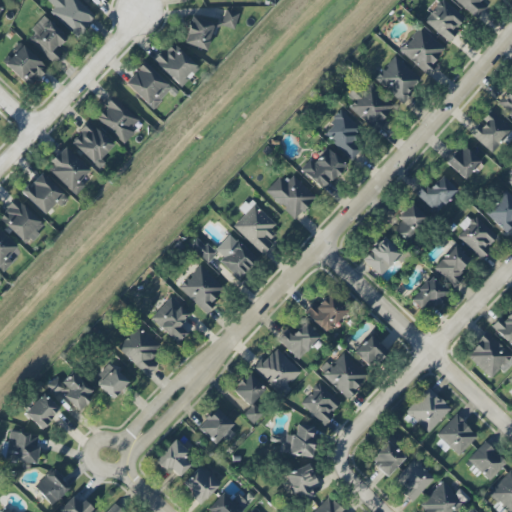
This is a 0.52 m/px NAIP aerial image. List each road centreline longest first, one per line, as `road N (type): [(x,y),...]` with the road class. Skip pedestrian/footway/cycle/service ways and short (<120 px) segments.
road 1 (residential): [(137,484),(114,463),(511,31)]
road 2 (residential): [(337,469),(360,423),(511,263)]
road 3 (residential): [(511,422),(318,249)]
road 4 (residential): [(140,9),(126,34),(0,165)]
